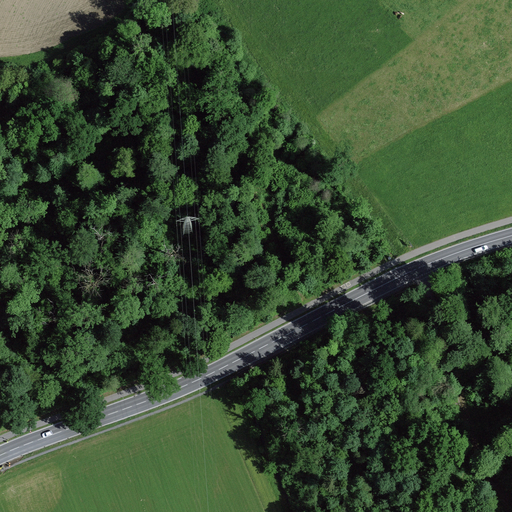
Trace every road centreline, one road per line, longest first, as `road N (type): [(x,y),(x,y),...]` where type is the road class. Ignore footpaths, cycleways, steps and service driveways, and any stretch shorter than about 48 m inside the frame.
road 1 (secondary): [(511,235),(396,276),(209,373),(0,453)]
road 2 (track): [(511,502),(494,485),(475,444),(424,283)]
